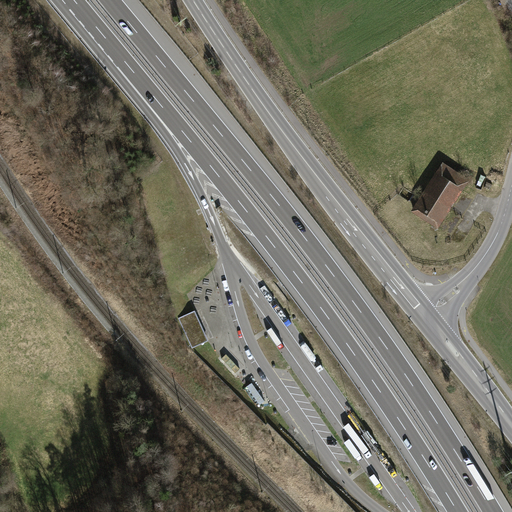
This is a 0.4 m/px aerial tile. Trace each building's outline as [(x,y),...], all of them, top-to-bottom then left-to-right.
[(511,0),(503,0),(508,12),(511,9),(511,0)] [(426,213),(436,219),(463,177),(444,165),(426,192),(422,190),(418,195),(422,198),(414,211),(423,218),(426,213)] [(209,340),(195,310),(178,318),(192,348),(209,340)] [(240,369),(226,354),(221,358),(235,373),(240,369)] [(265,401),(252,383),(246,387),(260,405),(265,401)]
